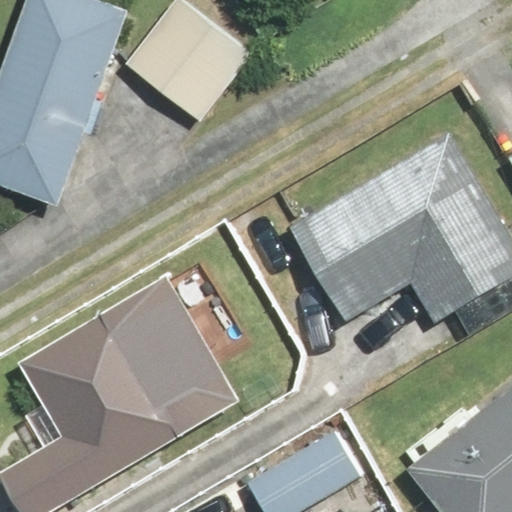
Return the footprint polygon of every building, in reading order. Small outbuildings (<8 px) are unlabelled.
[(148,9),(121,0),(44,0),(0,134),(0,182),(82,210),(148,9)] [(214,119),(266,51),(197,0),(192,0),(143,65),(214,119)] [(367,324),(431,287),(452,323),(511,287),(511,219),(462,136),(309,227),(367,324)] [(58,407),(36,419),(56,453),(12,478),(31,511),(52,511),(250,401),(195,304),(149,330),(136,306),(34,360),(58,407)] [(511,511),(511,401),(429,469),(463,511),(511,511)] [(349,429),(257,479),(275,511),(304,511),(374,474),(349,429)]
